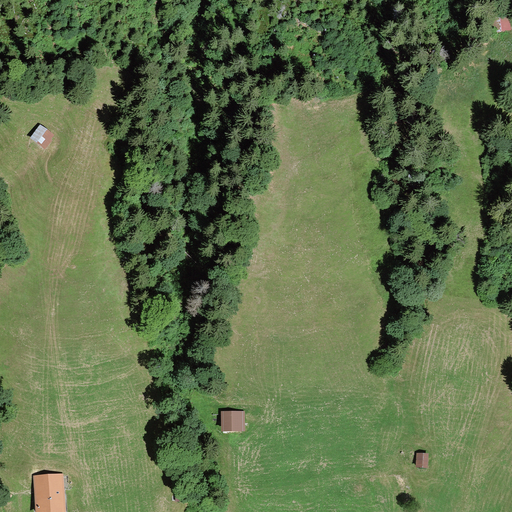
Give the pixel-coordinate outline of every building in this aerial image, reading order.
[(511,32),(508,17),(490,20),(493,35),(511,32)] [(55,133),(40,123),(29,137),(45,149),(53,139),(51,138),(55,133)] [(244,412),(220,413),(220,434),(244,434),(244,412)] [(428,455),(416,455),(415,470),(427,471),(428,455)] [(65,511),(64,475),(37,476),(38,490),(32,490),(33,511),(65,511)]
